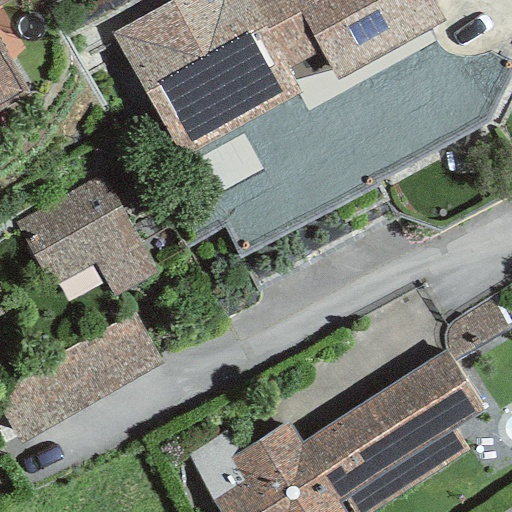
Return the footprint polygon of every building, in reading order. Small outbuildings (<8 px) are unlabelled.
[(0,45),(0,3),(5,0),(0,0),(0,109),(27,94),(0,45)] [(183,157),(300,91),(288,70),(320,52),(336,77),(443,20),(432,0),(169,0),(112,33),(183,157)] [(103,174),(13,223),(49,288),(57,284),(67,303),(105,283),(113,297),(157,273),(103,174)] [(164,364),(133,310),(0,388),(0,414),(20,448),(164,364)] [(483,408),(445,349),(301,441),(288,421),(251,445),(227,460),(240,481),(212,499),(219,511),(347,511),(340,500),(344,497),(353,511),(372,511),(469,450),(454,427),(483,408)] [(185,456),(212,499),(240,481),(227,460),(251,445),(237,423),(185,456)]
